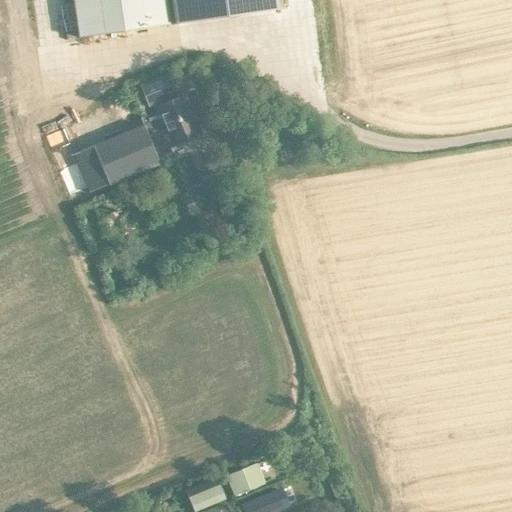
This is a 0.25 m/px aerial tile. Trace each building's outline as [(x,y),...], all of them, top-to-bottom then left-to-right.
[(166,23),(163,0),(70,0),(75,36),(166,23)] [(273,0),(170,0),(174,24),(275,9),(273,0)] [(137,117),(141,123),(153,154),(167,147),(166,145),(194,132),(182,95),(176,97),(164,71),(137,83),(144,99),(150,96),(155,107),(152,108),(153,111),(137,117)] [(153,154),(141,123),(90,145),(70,154),(85,191),(157,163),(153,154)] [(54,167),(66,193),(81,186),(70,160),(54,167)] [(224,160),(205,168),(210,179),(229,171),(224,160)] [(255,463),(224,475),(230,493),(261,481),(255,463)] [(183,490),(191,510),(221,497),(213,478),(183,490)] [(259,511),(270,509),(267,501),(265,493),(237,504),(239,511),(259,511)]
